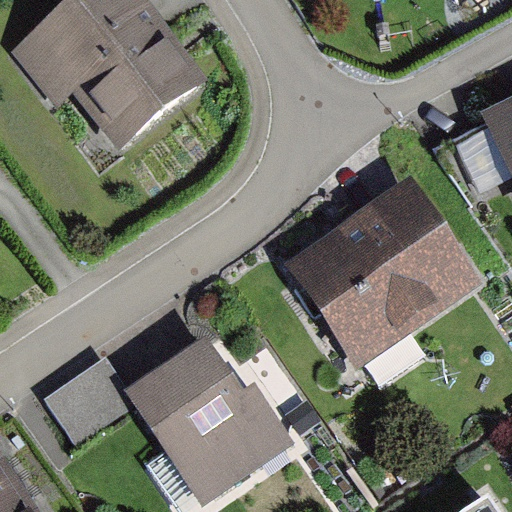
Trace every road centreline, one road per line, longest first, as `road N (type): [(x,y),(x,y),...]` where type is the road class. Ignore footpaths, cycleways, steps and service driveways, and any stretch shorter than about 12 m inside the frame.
road 1 (residential): [(0,386),(265,209),(324,123)]
road 2 (residential): [(324,123),(401,101),(511,42)]
road 3 (residential): [(252,0),(324,123)]
